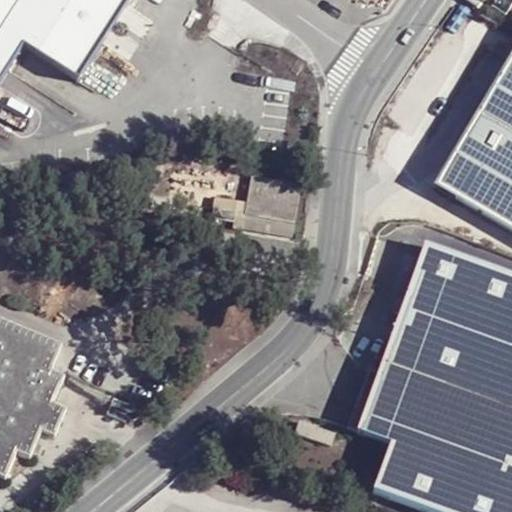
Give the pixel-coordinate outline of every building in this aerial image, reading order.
[(0,0),(0,72),(23,35),(79,69),(120,0),(0,0)] [(479,0),(456,0),(455,2),(472,12),(479,0)] [(511,238),(511,51),(431,191),(459,206),(511,238)] [(299,192),(300,184),(252,175),(237,235),(289,244),(292,235),(299,192)] [(511,511),(511,275),(422,242),(386,340),(352,433),(383,452),(366,500),(397,511),(511,511)] [(0,314),(0,482),(2,483),(8,463),(23,463),(32,438),(50,443),(65,414),(51,407),(63,379),(49,372),(62,343),(0,314)]
